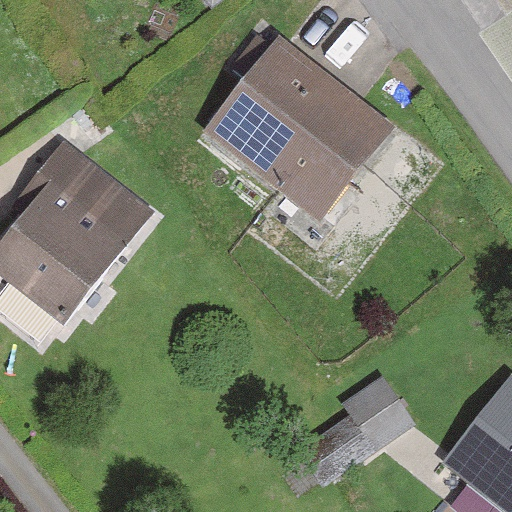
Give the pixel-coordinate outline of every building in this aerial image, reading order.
[(187,0),(199,19),(229,0),(187,0)] [(375,135),(263,46),(188,140),(300,229),(375,135)] [(149,222),(59,149),(0,221),(0,303),(50,344),(149,222)] [(404,435),(373,385),(331,411),(361,461),(404,435)] [(511,399),(495,386),(442,455),(511,509),(511,399)]
